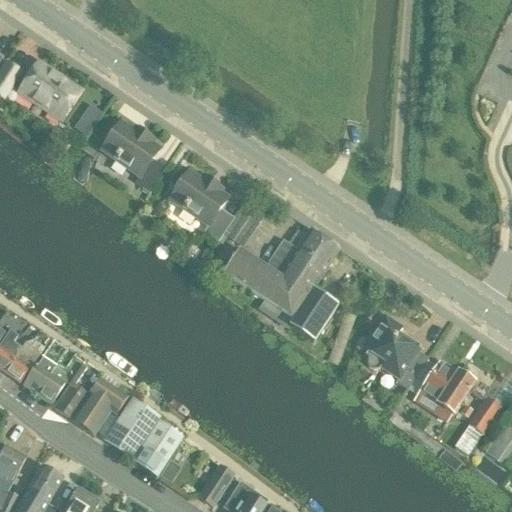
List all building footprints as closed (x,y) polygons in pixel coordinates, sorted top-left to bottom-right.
[(81,95),(38,65),(27,82),(19,76),(20,75),(7,66),(0,75),(0,99),(2,101),(10,89),(18,95),(61,124),(81,95)] [(90,107),(82,118),(95,126),(102,116),(90,107)] [(143,142),(120,126),(101,153),(139,179),(134,186),(149,196),(166,172),(152,163),(159,152),(151,147),(153,144),(145,139),(143,142)] [(212,191),(188,175),(169,202),(207,228),(203,235),(218,245),(234,221),(220,212),(227,201),(219,196),(221,193),(214,188),(212,191)] [(266,271),(238,253),(223,275),(293,323),(288,329),(313,346),(338,309),(313,292),(340,253),(309,233),(301,245),(294,240),(289,247),(283,243),(268,265),(268,270),(266,271)] [(0,341),(2,339),(3,340),(7,333),(10,335),(17,340),(19,336),(22,338),(29,329),(26,327),(6,315),(0,323),(0,341)] [(407,394),(427,363),(428,362),(417,355),(421,349),(399,335),(402,332),(384,320),(368,345),(372,347),(364,359),(368,362),(367,364),(366,366),(366,367),(367,368),(367,369),(368,371),(372,374),(373,374),(374,374),(376,374),(378,374),(379,373),(380,372),(381,370),(397,382),(395,386),(407,394)] [(4,344),(0,349),(0,372),(4,376),(24,349),(33,345),(39,336),(29,329),(22,338),(19,336),(17,340),(10,335),(8,337),(5,341),(6,342),(4,344)] [(24,349),(4,376),(20,386),(39,359),(50,344),(39,336),(33,345),(24,349)] [(82,371),(82,370),(83,368),(73,362),(64,376),(56,371),(67,355),(53,346),(24,389),(50,407),(65,386),(69,390),(82,371)] [(427,363),(407,394),(449,422),(452,417),(453,417),(473,387),(473,386),(472,379),(465,375),(459,377),(457,375),(455,379),(439,369),(438,371),(427,363)] [(99,383),(82,371),(69,390),(54,412),(73,425),(93,440),(110,415),(116,419),(127,402),(126,401),(99,382),(99,383)] [(396,396),(393,400),(394,404),(399,406),(404,398),(400,395),(396,396)] [(157,478),(181,442),(157,426),(159,422),(132,404),(109,437),(138,456),(134,463),(157,478)] [(487,405),(454,453),(466,460),(498,412),(487,405)] [(0,511),(15,511),(21,501),(7,494),(9,490),(25,460),(6,450),(0,460),(0,511)] [(56,511),(48,507),(62,482),(41,470),(27,495),(28,495),(18,511),(56,511)] [(212,509),(232,479),(220,470),(199,501),(212,509)] [(267,511),(264,509),(267,505),(250,493),(241,487),(225,510),(229,511),(267,511)] [(94,511),(99,505),(78,493),(69,507),(66,505),(61,511),(94,511)]
